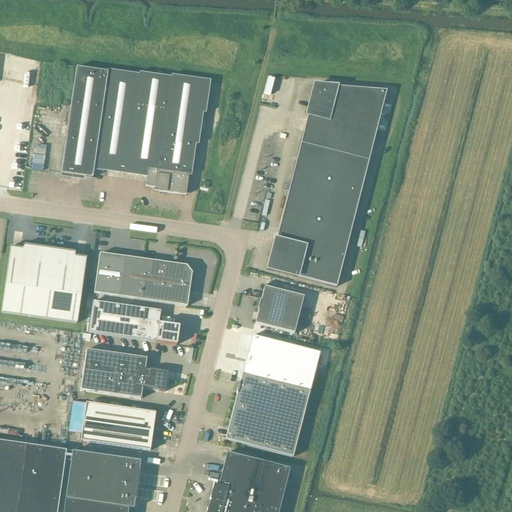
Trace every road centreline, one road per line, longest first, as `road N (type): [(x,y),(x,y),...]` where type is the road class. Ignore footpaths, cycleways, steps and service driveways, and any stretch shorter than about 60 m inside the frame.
road 1 (unclassified): [(171,511),(230,273),(226,243),(216,235),(0,205)]
road 2 (track): [(216,235),(267,50)]
